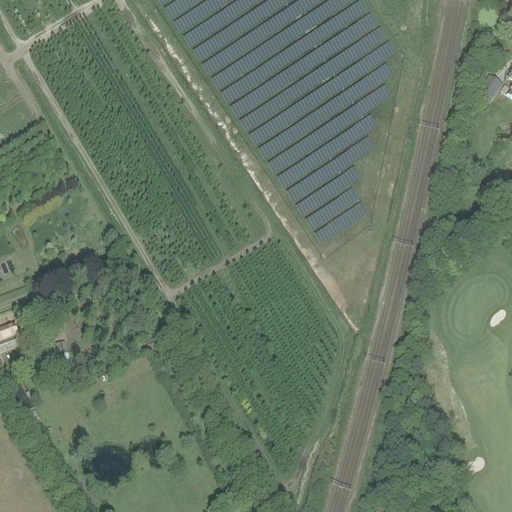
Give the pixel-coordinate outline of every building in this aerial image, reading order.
[(511,89),(511,91),(505,87),(501,93),(511,100),(511,74),(509,79),(511,81),(511,89)] [(489,78),(477,96),(489,104),(501,85),(489,78)] [(0,346),(19,340),(13,325),(0,330),(0,346)] [(148,353),(159,349),(154,339),(139,347),(143,355),(148,352),(148,353)] [(18,385),(7,392),(23,417),(34,409),(18,385)]
